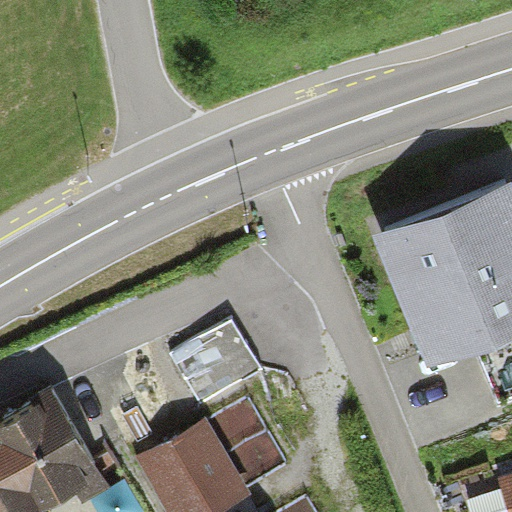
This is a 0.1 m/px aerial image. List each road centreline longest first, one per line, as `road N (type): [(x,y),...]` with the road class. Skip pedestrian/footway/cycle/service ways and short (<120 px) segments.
road 1 (tertiary): [(511,70),(272,153),(166,199)]
road 2 (residential): [(166,199),(124,0)]
road 3 (tertiary): [(166,199),(0,288)]
